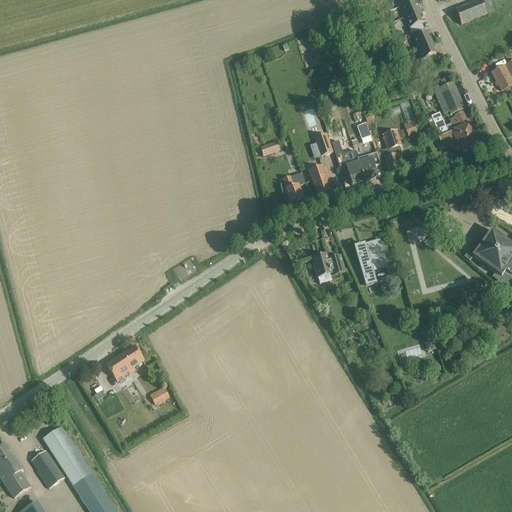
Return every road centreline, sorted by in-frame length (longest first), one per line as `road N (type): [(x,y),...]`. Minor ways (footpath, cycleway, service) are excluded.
road 1 (tertiary): [(0,417),(267,238),(509,163)]
road 2 (unclassified): [(509,163),(428,0)]
